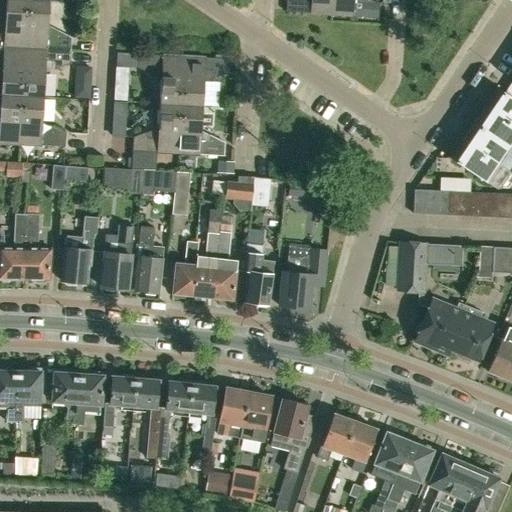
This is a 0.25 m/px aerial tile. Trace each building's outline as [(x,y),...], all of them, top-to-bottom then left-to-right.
[(0,45),(26,48),(28,0),(6,0),(5,26),(0,25),(0,45)] [(47,28),(48,0),(36,0),(28,0),(26,48),(70,50),(71,37),(56,29),(47,28)] [(332,14),(332,0),(286,0),(285,11),(332,14)] [(332,0),(332,14),(378,16),(378,3),(372,0),(332,0)] [(23,95),(26,48),(0,45),(0,65),(2,66),(1,94),(23,95)] [(70,63),(70,50),(26,48),(23,95),(43,96),(44,68),(53,69),(70,63)] [(182,105),(185,56),(116,52),(116,66),(137,67),(152,75),(161,75),(159,103),(182,105)] [(182,105),(201,106),(203,78),(212,78),(228,72),(229,59),(185,56),(182,105)] [(81,87),(76,91),(76,98),(87,98),(87,94),(88,87),(86,87),(81,87)] [(511,89),(509,95),(497,87),(485,105),(511,123),(511,89)] [(127,91),(114,90),(113,100),(126,101),(127,91)] [(0,142),(20,144),(23,95),(1,94),(0,104),(0,142)] [(41,124),(43,96),(23,95),(20,144),(64,146),(65,132),(51,125),(41,124)] [(179,153),(182,105),(159,103),(157,131),(148,131),(133,137),(132,150),(179,153)] [(200,134),(201,106),(182,105),(179,153),(223,156),(224,142),(210,134),(200,134)] [(509,147),(511,142),(511,123),(485,105),(473,123),(509,147)] [(498,164),(509,147),(473,123),(462,139),(498,164)] [(511,181),(511,173),(498,164),(462,139),(450,157),(498,189),(501,188),(508,188),(511,181)] [(236,163),(218,162),(217,174),(235,175),(236,163)] [(6,164),(6,173),(6,178),(22,179),(23,164),(6,164)] [(63,192),(64,182),(65,167),(54,166),(52,191),(63,192)] [(65,167),(64,182),(88,184),(89,170),(65,167)] [(141,195),(143,171),(131,170),(129,194),(141,195)] [(143,171),(141,195),(155,196),(156,172),(143,171)] [(191,175),(177,174),(173,216),(186,218),(191,175)] [(252,199),(254,178),(238,177),(237,181),(227,180),(225,197),(252,199)] [(254,178),(252,199),(251,207),(269,209),(272,180),(254,178)] [(317,199),(319,186),(290,182),(288,195),(317,199)] [(424,215),(425,192),(414,191),(413,214),(424,215)] [(436,215),(437,192),(425,192),(424,215),(436,215)] [(447,216),(448,193),(437,192),(436,215),(447,216)] [(459,211),(460,193),(448,193),(447,216),(458,216),(458,211),(459,211)] [(470,216),(471,194),(460,193),(459,211),(458,211),(458,216),(470,216)] [(482,217),(483,194),(471,194),(470,216),(482,217)] [(493,217),(494,195),(483,194),(482,217),(493,217)] [(504,218),(505,195),(494,195),(493,217),(504,218)] [(219,231),(221,212),(210,210),(204,266),(195,265),(192,295),(212,297),(218,244),(219,231)] [(23,279),(27,214),(15,213),(14,248),(3,248),(3,235),(0,235),(0,278),(1,279),(4,281),(8,281),(11,278),(23,279)] [(49,279),(51,249),(37,248),(38,214),(27,214),(23,279),(35,279),(35,281),(45,281),(45,279),(49,279)] [(92,250),(94,233),(96,233),(98,219),(84,218),(82,239),(65,238),(61,279),(64,280),(66,283),(72,284),(74,281),(86,282),(88,266),(91,266),(93,250),(92,250)] [(117,236),(106,235),(100,286),(127,289),(130,255),(133,227),(118,225),(117,236)] [(152,245),(154,234),(154,228),(141,227),(134,289),(144,290),(145,293),(154,295),(155,292),(159,292),(163,247),(152,245)] [(263,246),(257,245),(259,231),(249,230),(247,244),(244,271),(249,272),(244,301),(268,304),(272,274),(274,260),(262,259),(263,246)] [(232,300),(235,269),(236,260),(227,259),(230,232),(219,231),(218,244),(212,297),(232,300)] [(192,295),(195,265),(197,242),(186,241),(184,264),(175,263),(172,293),(192,295)] [(399,249),(391,249),(390,270),(388,270),(387,286),(397,286),(397,290),(423,291),(426,243),(400,242),(399,249)] [(426,243),(425,262),(460,264),(461,245),(426,243)] [(493,279),(493,273),(495,247),(480,246),(479,270),(475,278),(493,279)] [(511,273),(511,247),(495,247),(493,273),(511,273)] [(284,264),(283,271),(279,305),(309,308),(312,285),(323,287),(327,250),(311,249),(310,259),(299,258),(299,266),(284,264)] [(450,348),(466,305),(458,302),(456,309),(431,299),(423,320),(417,322),(413,331),(417,335),(415,340),(448,353),(450,348)] [(466,305),(450,348),(459,351),(460,356),(469,360),(473,356),(479,358),(493,323),(480,318),(482,311),(466,305)] [(511,327),(507,326),(496,352),(488,370),(510,379),(511,375),(511,327)] [(0,411),(7,411),(7,421),(15,421),(15,371),(6,370),(6,367),(0,367),(0,411)] [(23,406),(39,406),(40,368),(25,368),(25,371),(15,371),(15,421),(23,421),(23,406)] [(75,424),(77,374),(68,373),(68,370),(54,369),(52,401),(65,402),(65,406),(67,406),(66,423),(75,424)] [(101,405),(100,405),(103,372),(88,371),(88,374),(77,374),(75,424),(83,424),(84,414),(101,415),(101,405)] [(132,410),(135,375),(121,374),(121,377),(111,376),(108,403),(105,403),(103,425),(114,426),(115,404),(119,404),(119,409),(132,410)] [(161,408),(156,407),(158,380),(148,379),(149,376),(135,375),(132,410),(145,411),(146,406),(151,407),(146,456),(156,457),(161,408)] [(188,416),(192,380),(178,379),(177,382),(167,381),(164,408),(161,408),(156,457),(168,459),(173,409),(175,409),(175,414),(188,416)] [(217,414),(212,414),(215,386),(205,385),(205,382),(192,380),(188,416),(201,417),(201,413),(207,413),(201,451),(211,453),(217,414)] [(240,438),(248,392),(225,388),(219,421),(220,421),(218,434),(240,438)] [(240,438),(252,440),(261,442),(264,429),(270,397),(248,392),(240,438)] [(282,399),(274,432),(271,446),(289,450),(283,468),(288,470),(297,473),(315,416),(305,413),(307,405),(282,399)] [(342,453),(354,421),(333,413),(321,445),(320,444),(316,455),(327,459),(331,449),(342,453)] [(354,421),(342,453),(355,458),(351,468),(362,472),(366,461),(365,460),(376,429),(354,421)] [(397,472),(409,442),(398,437),(399,434),(390,431),(389,434),(386,433),(374,463),(385,467),(397,472)] [(396,511),(410,477),(420,481),(432,450),(428,449),(430,446),(421,442),(419,445),(409,442),(397,472),(384,506),(396,511)] [(55,444),(42,444),(40,474),(54,475),(55,444)] [(77,449),(73,449),(70,480),(80,481),(82,452),(77,449)] [(439,511),(462,460),(459,458),(458,461),(453,459),(454,456),(443,452),(429,484),(440,488),(429,511),(439,511)] [(37,458),(15,457),(15,463),(15,475),(36,475),(37,458)] [(461,509),(480,467),(469,463),(468,465),(463,463),(464,461),(462,460),(439,511),(449,511),(452,505),(461,509)] [(1,463),(1,475),(15,475),(15,463),(1,463)] [(480,467),(461,509),(460,511),(470,511),(474,503),(485,507),(499,475),(487,470),(486,473),(481,471),(482,468),(480,467)] [(279,496),(288,499),(294,480),(285,477),(279,496)] [(228,497),(252,502),(255,484),(232,480),(228,497)] [(305,505),(296,502),(292,511),(306,511),(308,506),(305,505)]
